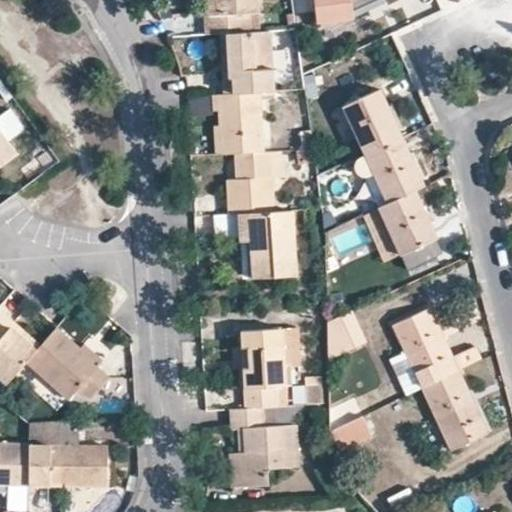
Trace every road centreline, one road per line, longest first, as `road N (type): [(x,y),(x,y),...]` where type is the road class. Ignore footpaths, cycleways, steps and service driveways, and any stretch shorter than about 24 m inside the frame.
road 1 (residential): [(151,253),(151,112),(138,55),(105,0)]
road 2 (residential): [(154,511),(160,477),(151,253)]
road 3 (residential): [(460,129),(511,321)]
road 4 (residential): [(511,18),(430,54),(427,65),(460,129)]
road 5 (residential): [(16,249),(57,257),(151,253)]
